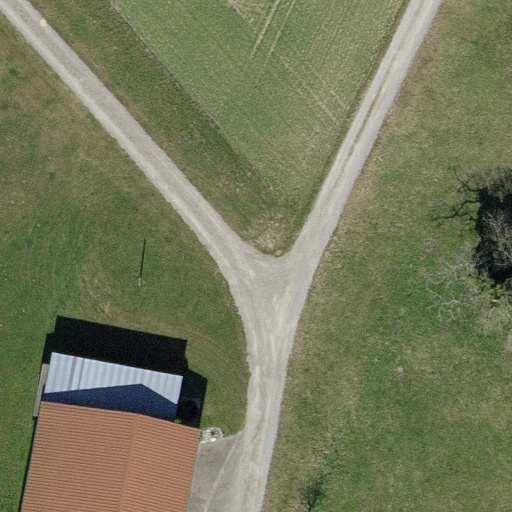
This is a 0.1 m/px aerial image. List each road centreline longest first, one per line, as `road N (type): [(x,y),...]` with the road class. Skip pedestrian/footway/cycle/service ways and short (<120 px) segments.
road 1 (track): [(12,0),(282,301),(429,0)]
road 2 (residential): [(249,511),(282,301)]
